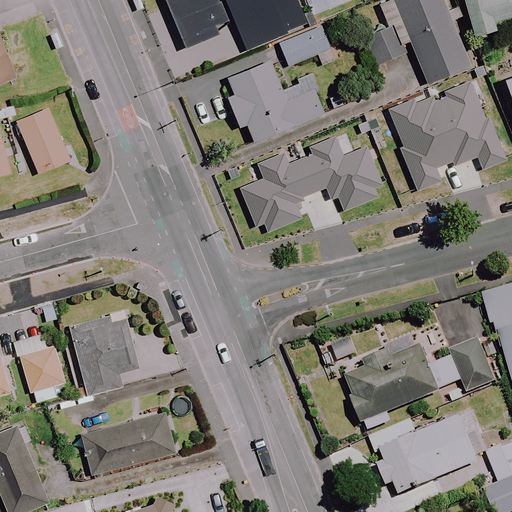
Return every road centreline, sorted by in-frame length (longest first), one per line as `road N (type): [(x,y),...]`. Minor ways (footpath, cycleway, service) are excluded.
road 1 (residential): [(221,311),(511,230)]
road 2 (secondary): [(175,213),(90,0)]
road 3 (secondary): [(300,511),(221,311)]
road 4 (residential): [(0,260),(175,213)]
